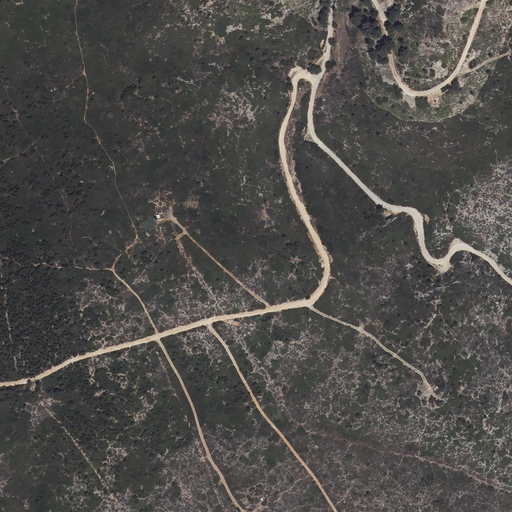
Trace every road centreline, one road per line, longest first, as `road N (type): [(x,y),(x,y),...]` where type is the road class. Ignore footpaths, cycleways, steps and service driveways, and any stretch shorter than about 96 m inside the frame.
road 1 (track): [(329,43),(294,84),(281,139),(291,194),(323,259),(317,292),(304,302),(98,350),(0,387)]
road 2 (track): [(333,0),(309,116),(316,139),(376,201),(414,213),(431,261),(464,247),(511,282)]
road 3 (track): [(157,336),(111,266),(137,236),(115,167),(83,119),(88,85),(77,0)]
road 4 (track): [(373,0),(393,70),(410,89),(426,91),(457,70),(486,0)]
road 5 (track): [(270,309),(177,223),(157,221)]
road 6 (track): [(425,382),(371,335),(306,301)]
